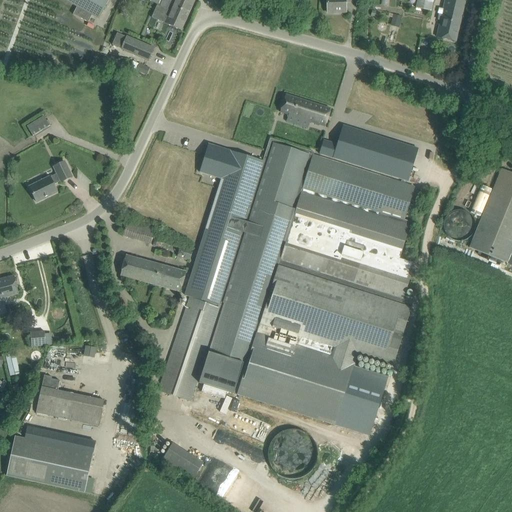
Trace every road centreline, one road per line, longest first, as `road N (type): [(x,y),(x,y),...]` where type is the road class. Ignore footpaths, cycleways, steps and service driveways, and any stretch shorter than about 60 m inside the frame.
road 1 (unclassified): [(0,256),(80,224),(116,191),(205,17),(354,54),(469,97)]
road 2 (track): [(469,97),(464,154),(426,234),(424,343),(409,419),(350,511)]
